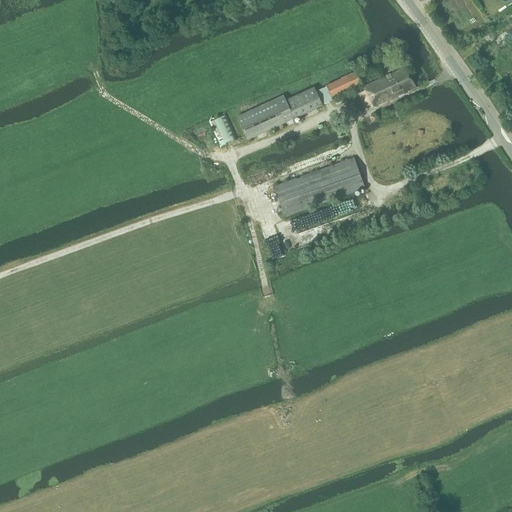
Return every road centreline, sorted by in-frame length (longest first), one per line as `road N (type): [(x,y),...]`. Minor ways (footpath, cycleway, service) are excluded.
road 1 (track): [(358,149),(0,275)]
road 2 (tertiary): [(511,153),(410,0)]
